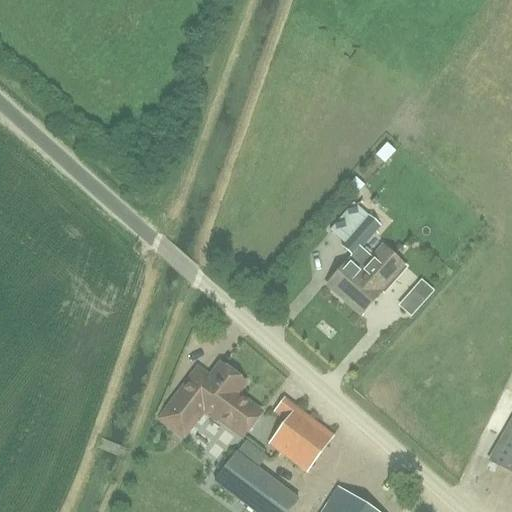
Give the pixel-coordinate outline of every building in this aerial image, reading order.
[(381,227),(369,217),(343,247),(354,257),(355,257),(362,249),(381,227)] [(355,257),(354,257),(329,284),(348,300),(346,303),(361,317),(382,294),(381,292),(405,267),(384,248),(374,259),(362,249),(355,257)] [(160,421),(173,431),(183,439),(196,423),(205,410),(243,439),(261,415),(236,396),(246,385),(221,367),(209,382),(197,373),(160,421)] [(333,438),(284,401),(274,414),(285,423),(271,443),(269,445),(307,473),(333,438)] [(511,422),(489,464),(511,476),(511,422)] [(290,511),(299,501),(237,454),(215,483),(253,511),(290,511)] [(370,511),(341,491),(325,511),(370,511)]
